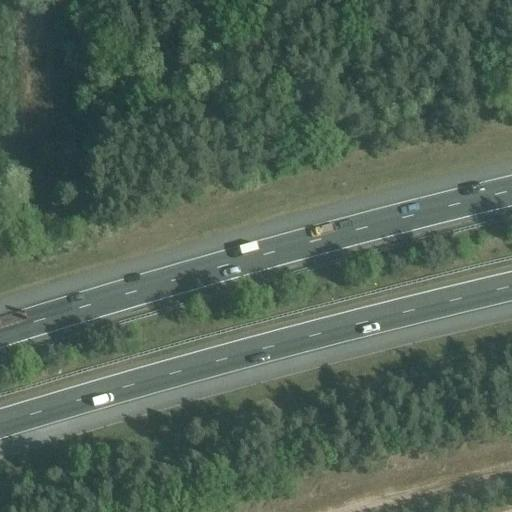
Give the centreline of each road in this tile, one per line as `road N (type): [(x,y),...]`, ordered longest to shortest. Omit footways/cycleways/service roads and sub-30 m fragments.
road 1 (motorway): [(511,190),(175,277),(0,333)]
road 2 (motorway): [(0,426),(511,289)]
road 3 (track): [(354,511),(511,475)]
